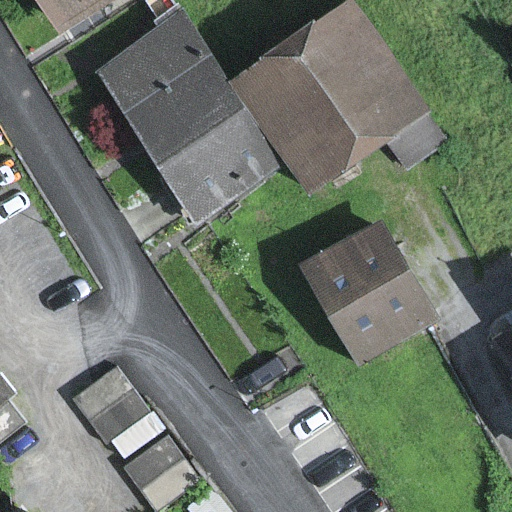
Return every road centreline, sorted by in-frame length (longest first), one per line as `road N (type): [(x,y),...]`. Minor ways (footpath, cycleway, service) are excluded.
road 1 (residential): [(0,80),(65,193),(297,511)]
road 2 (track): [(144,301),(46,365),(45,379),(117,509)]
